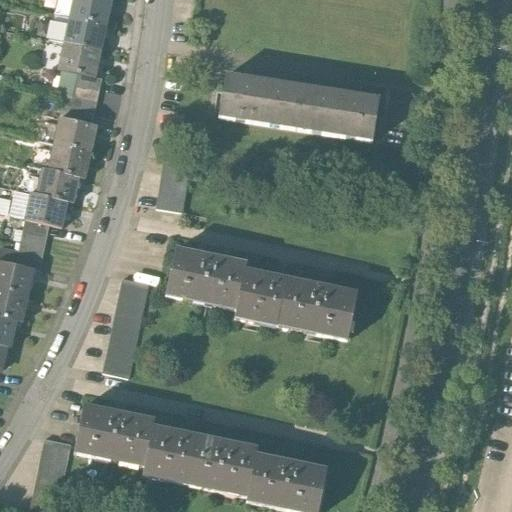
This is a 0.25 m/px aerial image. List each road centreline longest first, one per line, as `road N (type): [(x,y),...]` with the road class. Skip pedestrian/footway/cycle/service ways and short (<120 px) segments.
road 1 (secondary): [(487,0),(483,108),(457,296),(404,511)]
road 2 (residential): [(155,0),(135,136),(84,301),(48,384),(0,458)]
